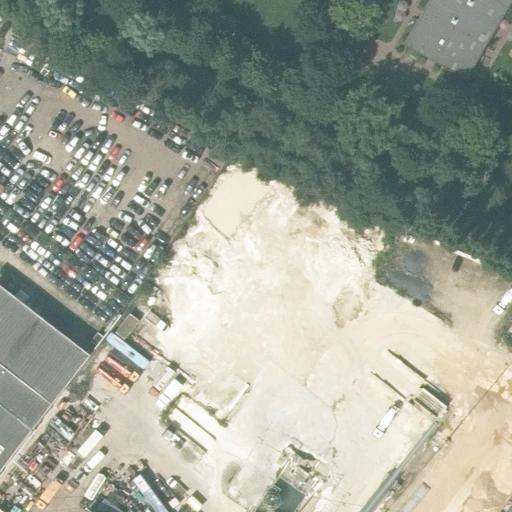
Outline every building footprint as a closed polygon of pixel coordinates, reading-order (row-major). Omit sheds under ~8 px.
[(511,0),(312,0),(341,17),(348,5),(370,17),(379,0),(430,0),(403,48),(463,84),(511,0)] [(247,200),(254,205),(268,184),(262,179),(247,200)] [(199,269),(215,244),(191,228),(174,254),(199,269)] [(187,284),(164,269),(149,292),(177,311),(189,292),(184,289),(187,284)] [(0,479),(90,364),(0,293),(0,479)] [(189,388),(197,396),(234,355),(226,347),(189,388)] [(113,511),(101,503),(93,511),(113,511)]
